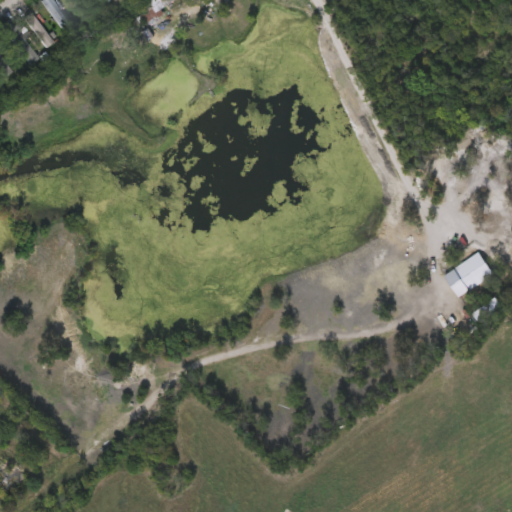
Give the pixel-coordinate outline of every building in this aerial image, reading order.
[(51,0),(70,25),(63,31),(41,1),(42,0),(51,0)] [(86,0),(94,10),(97,8),(101,12),(97,15),(95,12),(87,18),(73,0),(86,0)] [(166,15),(150,27),(144,20),(140,23),(137,19),(148,11),(144,6),(151,0),(176,0),(162,10),(166,15)] [(53,43),(46,48),(23,18),(30,13),(53,43)] [(0,50),(1,52),(5,49),(8,52),(3,55),(13,70),(5,76),(0,68),(0,50)] [(6,465),(12,471),(17,465),(27,475),(7,496),(0,489),(0,457),(7,464),(6,465)]
